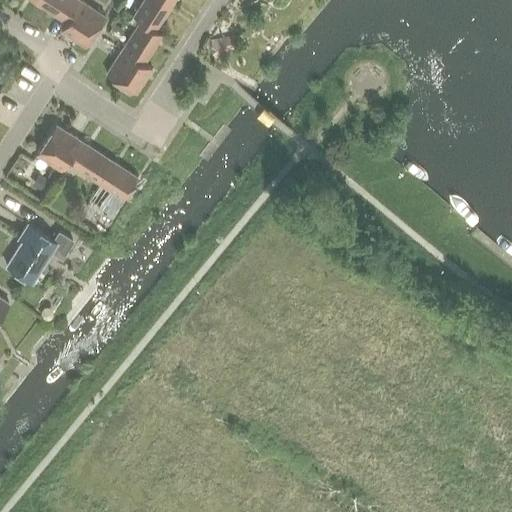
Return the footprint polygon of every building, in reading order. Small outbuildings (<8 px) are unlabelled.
[(78,0),(39,0),(37,4),(66,22),(79,1),(78,0)] [(169,0),(143,0),(133,17),(139,22),(140,21),(153,30),(154,29),(172,2),(169,0)] [(66,22),(61,30),(73,38),(92,9),(79,1),(66,22)] [(92,9),(73,38),(86,46),(104,17),(92,9)] [(140,21),(139,22),(122,48),(143,62),(161,34),(154,29),(153,30),(140,21)] [(215,59),(228,56),(227,51),(237,49),(234,35),(210,41),(215,59)] [(122,48),(114,61),(143,80),(151,67),(143,62),(122,48)] [(114,61),(106,74),(134,92),(143,80),(114,61)] [(55,124),(36,154),(48,162),(68,132),(55,124)] [(68,132),(48,162),(61,170),(66,162),(80,141),(68,132)] [(80,141),(66,162),(94,180),(108,159),(80,141)] [(108,159),(94,180),(101,184),(104,186),(122,198),(136,177),(108,159)] [(42,177),(36,188),(45,194),(52,183),(42,177)] [(101,184),(90,200),(112,214),(122,198),(104,186),(101,184)] [(18,239),(22,241),(6,266),(32,282),(52,251),(62,258),(73,240),(59,231),(54,240),(28,224),(18,239)] [(41,309),(40,314),(42,318),(47,320),(51,317),(52,313),(50,309),(46,307),(41,309)]
